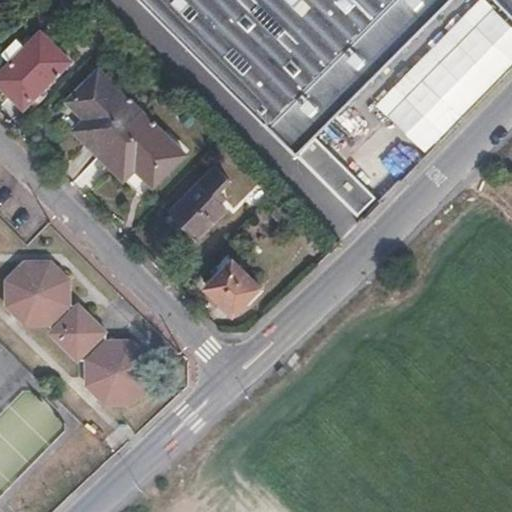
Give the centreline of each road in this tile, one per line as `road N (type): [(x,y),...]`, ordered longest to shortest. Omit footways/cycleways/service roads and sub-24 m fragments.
road 1 (unclassified): [(229,376),(511,108)]
road 2 (residential): [(229,376),(0,145)]
road 3 (unclassified): [(84,511),(229,376)]
